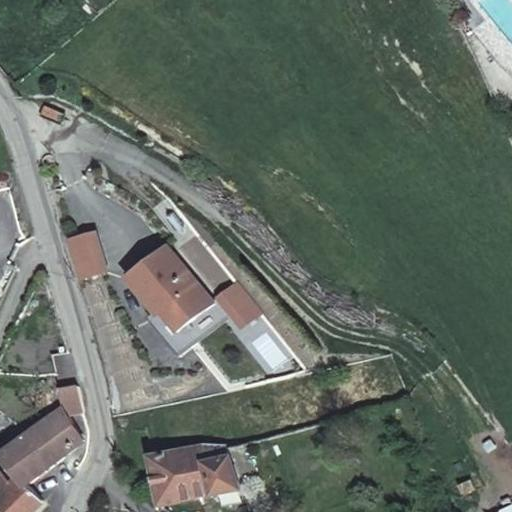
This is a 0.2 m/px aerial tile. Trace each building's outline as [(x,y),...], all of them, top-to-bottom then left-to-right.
[(477,24),(500,49),(511,38),(511,37),(491,13),(477,24)] [(511,38),(500,49),(510,61),(511,59),(511,38)] [(217,302),(171,245),(131,277),(154,304),(158,301),(194,345),(229,316),(217,302)] [(183,354),(194,345),(158,301),(154,304),(159,310),(152,316),(183,354)] [(79,379),(61,379),(61,397),(3,458),(23,477),(31,485),(42,474),(65,449),(82,431),(70,406),(79,406),(79,379)] [(163,504),(240,489),(232,447),(206,446),(155,456),(163,504)] [(31,485),(23,477),(17,485),(2,472),(0,474),(0,510),(1,511),(35,511),(47,500),(31,485)]
